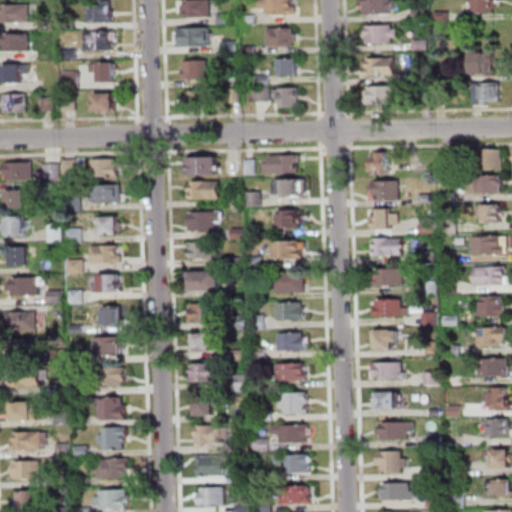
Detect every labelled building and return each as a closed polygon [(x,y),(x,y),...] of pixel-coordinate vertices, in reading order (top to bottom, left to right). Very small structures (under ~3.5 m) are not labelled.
[(264,10),(264,0),(296,0),(296,9),(298,9),(298,15),(271,16),(271,9),(264,10)] [(368,16),(367,0),(394,0),(394,2),(398,2),(398,11),(395,11),(395,15),(368,16)] [(477,14),(477,3),(474,3),(474,0),(498,0),(498,14),(477,14)] [(183,2),(213,1),(214,18),(189,18),(189,14),(183,14),(183,2)] [(3,7),(32,6),(33,22),(4,23),(3,7)] [(96,7),(116,7),(116,23),(91,23),(91,15),(96,15),(96,7)] [(417,9),(431,8),(431,22),(417,22),(417,9)] [(439,22),(438,13),(452,12),(452,22),(439,22)] [(222,16),(234,15),(234,25),(222,25),(222,16)] [(245,26),(245,16),(259,15),(259,26),(245,26)] [(62,29),(61,20),(76,19),(76,29),(62,29)] [(43,22),(57,22),(57,31),(43,32),(43,22)] [(396,43),(371,44),(371,39),(369,39),(369,32),(371,32),(371,27),(396,26),(396,31),(401,31),(401,38),(396,38),(396,43)] [(213,45),(211,45),(211,47),(181,48),(181,30),(213,29),(213,45)] [(297,29),(297,46),(272,47),(271,30),(297,29)] [(89,34),(117,33),(118,51),(90,52),(89,34)] [(8,53),(7,36),(32,35),(33,52),(8,53)] [(418,51),(418,41),(431,41),(431,51),(418,51)] [(239,56),(226,56),(225,42),(239,42),(239,56)] [(259,56),(246,56),(246,47),(258,47),(259,56)] [(79,60),(66,61),(66,51),(79,51),(79,60)] [(475,55),(498,54),(498,76),(490,76),(475,76),(475,55)] [(399,60),(399,75),(369,76),(369,69),(367,69),(367,63),(372,63),(372,60),(399,60)] [(283,61),(300,61),(301,77),(284,78),(283,61)] [(187,63),(211,62),(211,79),(187,80),(187,72),(188,72),(187,63)] [(6,67),(33,66),(33,75),(24,76),(24,85),(7,86),(6,67)] [(94,66),(117,66),(118,84),(102,85),(102,73),(94,73),(94,66)] [(439,70),(450,70),(450,83),(439,83),(439,70)] [(67,73),(82,73),(82,89),(67,90),(67,73)] [(273,76),(273,86),(259,86),(259,77),(273,76)] [(477,85),(504,84),(504,105),(477,105),(477,85)] [(373,87),(400,87),(400,104),(370,105),(370,100),(373,100),(373,87)] [(283,89),(301,88),(302,108),(284,109),(284,99),(278,99),(278,91),(283,91),(283,89)] [(259,90),(274,89),(275,102),(259,102),(259,90)] [(433,104),(426,104),(425,89),(432,89),(433,104)] [(243,103),(234,103),(234,91),(243,90),(243,103)] [(222,92),(222,101),(216,101),(217,109),(191,110),(191,106),(189,106),(189,98),(191,98),(191,93),(222,92)] [(30,112),(9,113),(8,97),(30,96),(30,112)] [(117,113),(95,114),(94,106),(98,106),(98,98),(116,97),(117,113)] [(44,99),(58,98),(58,112),(44,113),(44,99)] [(79,98),(80,112),(65,112),(64,98),(79,98)] [(485,150),(504,150),(504,170),(485,170),(485,150)] [(391,153),(392,174),(376,175),(376,158),(379,157),(379,153),(391,153)] [(268,164),(274,164),(273,158),(304,158),(304,164),(301,164),(301,174),(268,174),(268,164)] [(68,175),(68,161),(80,160),(81,174),(68,175)] [(192,160),(220,160),(221,176),(193,177),(192,160)] [(96,178),(96,161),(119,161),(119,165),(122,165),(123,178),(96,178)] [(249,176),(249,162),(259,162),(259,175),(249,176)] [(9,164),(36,163),(36,179),(10,180),(9,164)] [(48,179),(47,165),(64,165),(64,179),(48,179)] [(479,194),(479,177),(504,177),(504,194),(479,194)] [(309,181),(309,196),(280,197),(279,182),(309,181)] [(378,182),(402,181),(403,201),(374,201),(374,187),(378,187),(378,182)] [(224,199),(197,200),(197,183),(223,183),(224,199)] [(65,194),(50,194),(50,184),(64,184),(65,194)] [(123,186),(124,204),(99,204),(99,187),(123,186)] [(264,192),(264,206),(252,207),(252,192),(264,192)] [(443,204),(443,193),(458,192),(458,203),(443,204)] [(37,199),(37,209),(10,209),(9,194),(27,194),(28,199),(37,199)] [(246,208),(234,208),(234,195),(245,195),(246,208)] [(423,196),(436,196),(437,204),(423,204),(423,196)] [(85,211),(70,211),(70,197),(85,197),(85,211)] [(504,206),(504,224),(487,224),(487,216),(480,217),(480,207),(504,206)] [(393,210),(393,215),(402,215),(403,225),(393,225),(394,230),(378,230),(377,210),(393,210)] [(284,212),(303,212),(303,230),(284,230),(284,212)] [(193,214),(225,213),(225,223),(219,223),(219,231),(193,231),(193,214)] [(10,219),(28,218),(29,237),(11,238),(10,219)] [(105,238),(105,237),(101,237),(101,230),(105,230),(104,218),(120,218),(121,238),(105,238)] [(460,220),(460,235),(444,235),(444,221),(460,220)] [(53,241),(52,222),(65,222),(65,241),(53,241)] [(438,225),(438,234),(423,235),(423,225),(424,225),(438,225)] [(73,229),(86,228),(87,243),(73,243),(73,229)] [(235,230),(249,229),(249,238),(236,239),(235,230)] [(476,237),(510,236),(511,253),(477,254),(476,237)] [(380,240),(407,239),(407,255),(377,256),(377,250),(380,250),(380,240)] [(225,243),(225,259),(194,259),(193,244),(225,243)] [(306,252),(306,259),(277,259),(277,244),(303,243),(303,252),(306,252)] [(31,247),(31,267),(14,267),(13,247),(31,247)] [(121,248),(121,257),(124,257),(124,264),(95,264),(95,248),(121,248)] [(445,251),(458,251),(459,263),(446,264),(445,251)] [(425,252),(438,252),(439,263),(426,263),(425,252)] [(266,257),(266,266),(253,266),(253,257),(266,257)] [(247,258),(247,267),(234,268),(233,258),(247,258)] [(87,274),(73,275),(73,261),(87,261),(87,274)] [(508,267),(509,277),(511,277),(511,285),(479,286),(479,268),(508,267)] [(406,269),(406,286),(379,286),(379,282),(381,282),(381,270),(406,269)] [(195,273),(222,273),(222,291),(195,291),(195,273)] [(280,293),(280,276),(307,276),(308,293),(280,293)] [(103,278),(122,277),(122,295),(103,295),(103,293),(99,293),(99,284),(103,284),(103,278)] [(16,279),(49,278),(49,287),(42,287),(42,295),(16,295),(16,279)] [(440,281),(440,294),(427,295),(427,281),(440,281)] [(73,305),(73,292),(87,291),(87,305),(73,305)] [(52,292),(66,292),(66,304),(52,304),(52,292)] [(481,309),(486,309),(486,298),(509,297),(509,317),(481,318),(481,309)] [(381,299),(406,299),(406,307),(411,307),(411,316),(381,317),(381,299)] [(223,303),(224,322),(197,322),(196,304),(223,303)] [(308,309),(308,320),(282,321),(282,304),(305,304),(305,309),(308,309)] [(123,307),(123,327),(107,327),(107,308),(123,307)] [(40,330),(15,331),(14,313),(40,312),(40,330)] [(427,313),(441,313),(441,327),(427,327),(427,313)] [(268,330),(255,330),(254,316),(268,315),(268,330)] [(250,316),(251,329),(237,329),(236,317),(250,316)] [(448,326),(448,317),(462,317),(462,326),(448,326)] [(87,325),(87,333),(74,333),(74,325),(87,325)] [(483,329),(511,328),(511,342),(507,342),(507,347),(483,347),(483,329)] [(380,331),(401,331),(402,342),(396,342),(396,351),(380,352),(380,331)] [(283,351),(283,335),(306,334),(306,339),(310,339),(310,351),(283,351)] [(197,336),(218,336),(218,343),(214,344),(215,353),(197,353),(197,336)] [(97,339),(124,339),(125,358),(98,358),(97,339)] [(32,343),(33,358),(16,358),(15,343),(32,343)] [(430,357),(430,343),(442,343),(443,356),(430,357)] [(449,356),(449,347),(463,346),(464,356),(449,356)] [(256,348),(269,348),(269,358),(256,358),(256,348)] [(238,360),(238,350),(250,350),(251,360),(238,360)] [(77,352),(92,352),(92,365),(77,365),(77,352)] [(56,363),(56,354),(70,354),(70,363),(56,363)] [(511,359),(511,377),(483,377),(483,375),(478,375),(478,366),(483,365),(483,359),(511,359)] [(308,363),(308,380),(280,380),(280,363),(308,363)] [(406,363),(406,373),(409,373),(409,380),(375,381),(375,370),(380,370),(379,364),(406,363)] [(223,368),(223,383),(198,384),(197,366),(216,366),(216,368),(223,368)] [(129,383),(126,383),(126,388),(103,388),(103,378),(96,378),(96,370),(129,369),(129,383)] [(10,372),(43,371),(44,388),(15,389),(15,381),(10,381),(10,372)] [(442,372),(442,385),(429,385),(428,372),(442,372)] [(250,374),(250,390),(236,390),(236,375),(250,374)] [(464,376),(465,386),(452,387),(452,376),(464,376)] [(57,394),(57,386),(70,385),(70,394),(57,394)] [(511,389),(511,410),(495,411),(494,402),(489,402),(489,394),(494,394),(494,389),(511,389)] [(288,416),(288,408),(283,408),(283,399),(288,399),(288,394),(310,394),(310,415),(288,416)] [(381,394),(404,394),(404,411),(381,412),(381,394)] [(198,417),(198,398),(223,398),(223,407),(216,407),(216,417),(198,417)] [(130,407),(130,421),(106,422),(106,401),(125,400),(126,407),(130,407)] [(13,414),(13,403),(35,403),(35,422),(17,422),(16,414),(13,414)] [(452,407),(466,406),(466,417),(452,417),(452,407)] [(58,413),(72,412),(72,425),(58,425),(58,413)] [(262,412),(275,412),(276,421),(262,421),(262,412)] [(240,421),(240,413),(252,413),(252,421),(240,421)] [(491,420),(511,419),(511,437),(493,437),(493,427),(491,427),(491,420)] [(417,422),(417,432),(411,432),(411,441),(385,442),(385,423),(417,422)] [(225,426),(225,428),(231,428),(231,438),(225,438),(225,443),(200,443),(199,427),(225,426)] [(312,426),(312,439),(310,439),(310,443),(285,443),(285,434),(276,435),(276,426),(312,426)] [(131,439),(127,439),(127,450),(107,450),(107,446),(102,446),(102,437),(107,437),(107,430),(131,429),(131,439)] [(51,445),(46,445),(46,448),(17,449),(17,442),(19,442),(18,433),(51,432),(51,445)] [(445,433),(445,447),(432,448),(432,434),(445,433)] [(272,439),(272,451),(260,451),(260,439),(272,439)] [(253,451),(242,452),(242,443),(253,442),(253,451)] [(73,457),(61,457),(61,444),(73,444),(73,457)] [(91,446),(92,456),(79,457),(79,447),(91,446)] [(497,452),(511,451),(511,470),(498,471),(497,452)] [(382,453),(406,453),(406,460),(410,460),(410,468),(406,468),(406,474),(386,475),(386,466),(381,467),(381,461),(383,461),(382,453)] [(278,465),(278,457),(313,456),(313,472),(288,473),(287,464),(278,465)] [(202,477),(201,466),(200,458),(207,457),(207,458),(228,458),(228,477),(202,477)] [(102,480),(102,476),(96,476),(96,466),(102,466),(102,461),(132,460),(132,470),(130,470),(130,479),(102,480)] [(17,476),(17,462),(44,461),(44,477),(20,478),(20,476),(17,476)] [(453,465),(466,465),(466,479),(453,479),(453,465)] [(433,480),(432,466),(446,466),(447,480),(433,480)] [(241,473),(254,473),(254,482),(241,482),(241,473)] [(60,476),(73,476),(73,485),(60,485),(60,476)] [(80,487),(80,479),(91,479),(91,486),(80,487)] [(511,481),(511,498),(497,498),(497,491),(491,491),(491,481),(511,481)] [(418,491),(418,499),(387,499),(387,497),(384,497),(384,490),(387,490),(387,484),(412,484),(413,491),(418,491)] [(312,488),(312,504),(285,505),(285,488),(312,488)] [(228,505),(202,505),(202,495),(205,495),(205,489),(228,489),(228,505)] [(130,490),(130,510),(105,511),(105,505),(100,505),(99,497),(105,497),(105,490),(130,490)] [(45,511),(20,511),(20,494),(44,493),(45,511)] [(468,493),(468,509),(454,509),(454,493),(468,493)] [(447,509),(433,509),(433,497),(446,497),(447,509)] [(256,502),(256,511),(243,511),(242,502),(256,502)] [(275,511),(262,511),(262,503),(275,503),(275,511)]
